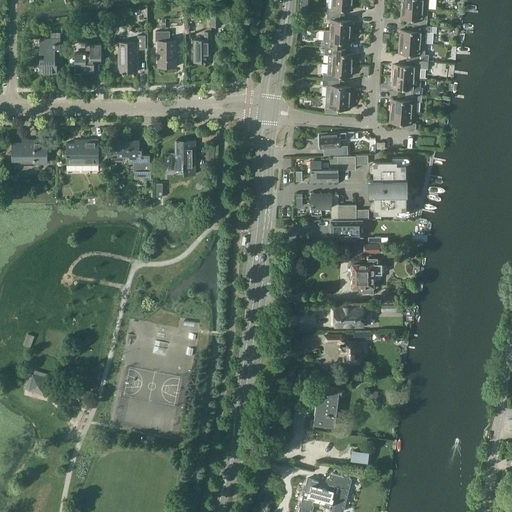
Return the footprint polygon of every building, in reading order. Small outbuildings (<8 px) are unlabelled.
[(353,10),(353,0),(332,0),(332,8),(324,8),(324,14),(328,14),(341,15),(341,10),(353,10)] [(402,0),(402,8),(429,10),(429,0),(402,0)] [(429,10),(402,8),(401,19),(414,20),(413,25),(427,26),(428,15),(434,16),(435,10),(429,10)] [(212,26),(222,26),(222,10),(209,10),(209,18),(212,18),(212,26)] [(340,20),(341,15),(328,14),(327,20),(331,20),(330,31),(352,33),(352,21),(340,20)] [(431,27),(427,26),(413,25),(413,31),(401,30),(400,43),(426,45),(427,33),(431,33),(431,27)] [(351,43),(352,33),(330,31),(323,31),(322,40),(320,40),(320,47),(324,47),(338,48),(339,43),(351,43)] [(170,32),(156,32),(156,42),(159,42),(159,67),(177,67),(177,41),(170,41),(170,32)] [(206,40),(194,40),(194,61),(211,61),(211,49),(212,48),(212,32),(205,32),(206,40)] [(137,42),(119,42),(119,72),(138,72),(138,50),(146,50),(146,36),(137,36),(137,42)] [(60,38),(40,38),(40,53),(45,53),(45,59),(40,59),(40,74),(57,73),(57,64),(55,64),(55,55),(60,55),(60,38)] [(425,55),(426,45),(400,43),(399,54),(411,55),(411,60),(429,62),(429,55),(425,55)] [(102,44),(86,44),(86,53),(75,53),(75,74),(95,74),(95,63),(93,63),(93,60),(102,60),(102,44)] [(338,53),(338,48),(324,47),(324,53),(327,54),(326,64),(353,66),(354,55),(338,53)] [(411,60),(407,60),(406,66),(394,65),(393,77),(421,79),(422,79),(423,69),(430,69),(430,62),(429,62),(411,60)] [(304,61),(296,61),(295,78),(304,78),(305,61),(304,61)] [(352,77),(353,66),(326,64),(326,73),(322,73),(321,80),(340,81),(340,76),(352,77)] [(421,79),(393,77),(392,88),(405,89),(404,95),(418,96),(422,96),(423,88),(421,87),(421,79)] [(340,86),(340,81),(321,80),(321,84),(327,85),(326,97),(351,98),(352,87),(340,86)] [(422,96),(418,96),(404,95),(404,100),(392,100),(391,111),(413,113),(417,113),(418,102),(422,102),(422,96)] [(350,110),(351,98),(326,97),(325,113),(338,114),(338,109),(350,110)] [(412,124),(413,113),(391,111),(390,123),(402,124),(402,130),(416,131),(416,124),(412,124)] [(354,131),(319,134),(320,141),(318,142),(318,146),(320,146),(320,148),(340,146),(340,139),(354,138),(354,131)] [(128,139),(115,139),(115,148),(112,149),(111,150),(111,157),(113,158),(119,158),(120,159),(126,159),(126,156),(136,156),(136,163),(134,163),(134,171),(136,171),(136,178),(152,177),(152,163),(150,163),(150,154),(142,154),(142,148),(140,148),(140,140),(128,140),(128,139)] [(22,143),(12,143),(12,165),(35,165),(35,163),(47,162),(47,140),(22,140),(22,143)] [(81,143),(67,143),(67,171),(78,171),(78,165),(99,165),(99,140),(81,140),(81,143)] [(195,140),(176,140),(176,153),(174,153),(174,168),(185,168),(185,174),(195,174),(195,140)] [(322,161),(312,161),(312,182),(332,182),(332,181),(339,181),(338,156),(331,156),(331,167),(322,167),(322,161)] [(406,195),(407,195),(407,179),(406,179),(406,165),(397,165),(397,161),(374,161),(374,179),(370,179),(370,182),(366,182),(365,185),(366,189),(366,192),(370,192),(370,195),(374,195),(375,213),(397,213),(397,209),(406,209),(406,195)] [(312,194),(312,215),(322,214),(322,208),(331,208),(331,219),(338,219),(339,194),(332,194),(332,193),(312,194)] [(363,220),(331,220),(332,236),(334,236),(334,239),(356,239),(356,236),(363,236),(363,220)] [(382,244),(364,244),(364,252),(382,252),(382,244)] [(378,258),(368,258),(368,264),(353,264),(353,265),(350,267),(350,271),(353,274),(353,287),(363,287),(363,293),(374,293),(374,274),(383,274),(382,264),(378,264),(378,258)] [(396,295),(385,295),(385,303),(396,302),(396,295)] [(364,304),(339,305),(339,311),(339,316),(337,316),(337,318),(336,319),(336,322),(337,323),(337,325),(355,325),(355,324),(360,324),(360,311),(364,310),(364,304)] [(380,304),(380,312),(396,312),(396,304),(380,304)] [(35,335),(28,333),(24,345),(30,347),(35,335)] [(343,336),(325,336),(325,342),(338,342),(340,344),(341,346),(341,356),(344,356),(344,361),(349,361),(349,363),(360,363),(360,349),(359,349),(359,341),(347,341),(347,340),(343,336)] [(48,379),(33,375),(30,390),(44,394),(48,379)] [(369,452),(353,450),(351,460),(367,462),(369,452)] [(318,487),(319,481),(307,478),(303,495),(298,494),(297,500),(301,501),(298,511),(311,511),(315,499),(325,502),(324,507),(336,510),(344,481),(332,478),(328,490),(318,487)]
